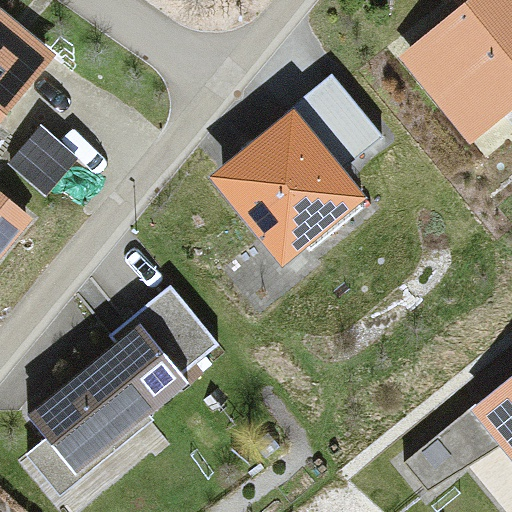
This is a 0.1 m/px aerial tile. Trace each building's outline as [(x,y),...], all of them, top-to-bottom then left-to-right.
[(511,101),(511,0),(390,0),(487,122),(511,101)] [(0,108),(41,58),(0,25),(0,108)] [(419,159),(330,59),(221,156),(309,256),(419,159)] [(68,155),(21,126),(0,159),(0,175),(40,201),(68,155)] [(0,234),(16,214),(0,201),(0,234)] [(230,335),(172,268),(17,407),(75,468),(230,335)] [(511,336),(469,373),(511,427),(511,336)]
